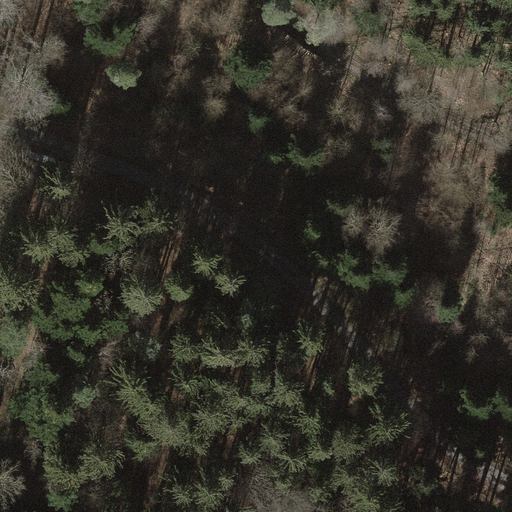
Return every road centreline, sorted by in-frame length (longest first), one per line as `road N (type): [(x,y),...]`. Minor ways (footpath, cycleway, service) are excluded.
road 1 (track): [(511,479),(415,419),(259,236),(179,188),(0,131)]
road 2 (track): [(264,0),(367,79),(511,150)]
